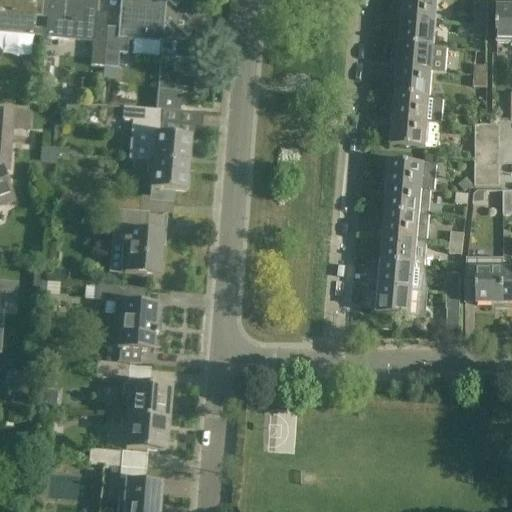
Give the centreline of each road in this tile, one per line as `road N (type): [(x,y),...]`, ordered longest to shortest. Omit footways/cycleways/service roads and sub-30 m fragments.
road 1 (residential): [(328,362),(357,0)]
road 2 (residential): [(221,361),(247,0)]
road 3 (residential): [(511,362),(328,362)]
road 4 (residential): [(208,511),(221,361)]
